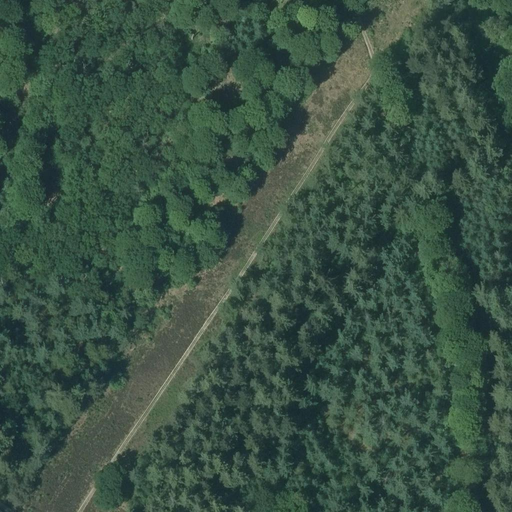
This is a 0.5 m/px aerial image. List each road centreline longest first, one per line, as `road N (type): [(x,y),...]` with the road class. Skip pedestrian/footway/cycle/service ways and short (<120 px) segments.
road 1 (track): [(379,65),(83,511)]
road 2 (track): [(458,511),(462,361),(433,221),(356,0)]
